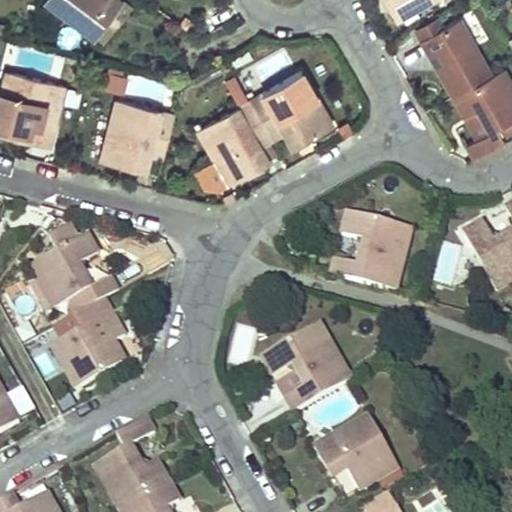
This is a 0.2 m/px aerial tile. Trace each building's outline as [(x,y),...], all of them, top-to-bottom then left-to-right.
[(62,0),(59,5),(107,42),(121,22),(111,15),(117,7),(108,0),(62,0)] [(133,6),(124,0),(108,0),(117,7),(111,15),(121,22),(133,6)] [(425,0),(389,0),(389,1),(398,15),(425,0)] [(442,25),(413,41),(421,54),(441,43),(453,66),(444,70),(455,91),(502,65),(477,22),(449,37),(442,25)] [(61,26),(56,42),(70,47),(76,30),(61,26)] [(511,82),(502,65),(455,91),(465,110),(474,105),(488,131),(469,140),(478,156),(479,156),(480,155),(507,140),(497,125),(511,117),(511,82)] [(66,81),(7,66),(0,90),(0,129),(17,134),(19,126),(29,129),(32,120),(54,126),(66,81)] [(303,66),(251,95),(275,137),(287,130),(295,126),(300,134),(308,130),(312,136),(335,123),(303,66)] [(128,77),(108,72),(105,86),(125,91),(128,77)] [(237,103),(246,98),(233,74),(224,80),(237,103)] [(176,110),(118,94),(102,156),(126,162),(127,156),(137,158),(140,148),(151,151),(165,156),(176,110)] [(249,163),(258,157),(254,148),(262,144),(275,137),(251,95),(246,98),(237,103),(199,124),(231,182),(252,169),(249,163)] [(348,122),(339,127),(343,136),(352,131),(348,122)] [(29,129),(19,126),(17,134),(27,137),(29,129)] [(295,126),(287,130),(295,145),(312,136),(308,130),(300,134),(295,126)] [(270,159),(262,144),(254,148),(258,157),(249,163),(252,169),(270,159)] [(127,156),(126,162),(147,168),(151,151),(140,148),(137,158),(127,156)] [(485,225),(465,235),(497,293),(511,284),(511,209),(507,212),(511,221),(511,234),(495,243),(485,225)] [(396,292),(413,229),(348,212),(342,233),(365,239),(357,263),(336,258),(331,274),(396,292)] [(57,250),(30,264),(54,308),(80,293),(87,306),(106,295),(118,288),(112,273),(89,286),(78,264),(99,253),(88,233),(79,237),(74,228),(65,227),(54,233),(50,238),(57,250)] [(261,281),(247,289),(252,300),(267,292),(261,281)] [(82,327),(53,343),(78,386),(126,358),(117,339),(127,333),(106,295),(87,306),(75,313),(82,327)] [(349,378),(318,322),(264,356),(274,374),(294,363),(306,384),(285,396),(292,410),(349,378)] [(0,384),(0,432),(21,421),(0,384)] [(124,447),(94,464),(118,507),(168,478),(157,459),(148,464),(136,443),(157,431),(148,415),(116,433),(124,447)] [(396,465),(367,415),(313,445),(324,466),(330,463),(336,473),(345,468),(355,488),(396,465)] [(330,463),(324,466),(330,476),(336,473),(330,463)] [(168,478),(118,507),(120,511),(175,511),(171,504),(179,499),(168,478)] [(361,503),(364,507),(388,494),(386,489),(361,503)] [(14,491),(0,499),(0,511),(59,511),(48,491),(22,506),(14,491)] [(398,511),(388,494),(364,507),(366,511),(398,511)]
